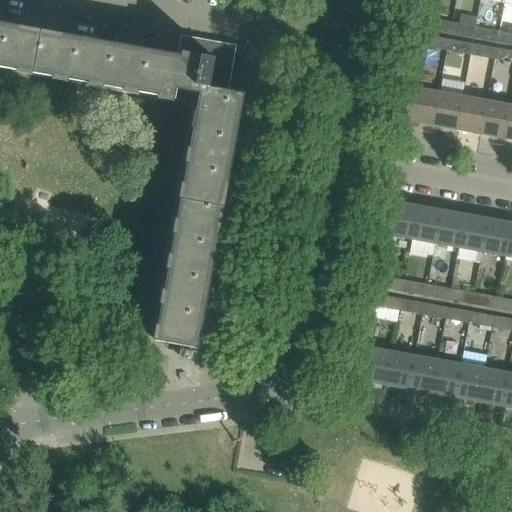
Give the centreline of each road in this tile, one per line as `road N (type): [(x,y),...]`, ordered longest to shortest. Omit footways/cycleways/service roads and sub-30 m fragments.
road 1 (residential): [(26,421),(238,395),(278,374),(323,160)]
road 2 (residential): [(511,193),(323,160)]
road 3 (residential): [(26,421),(46,311),(37,300),(0,294)]
road 4 (residential): [(323,160),(352,0)]
